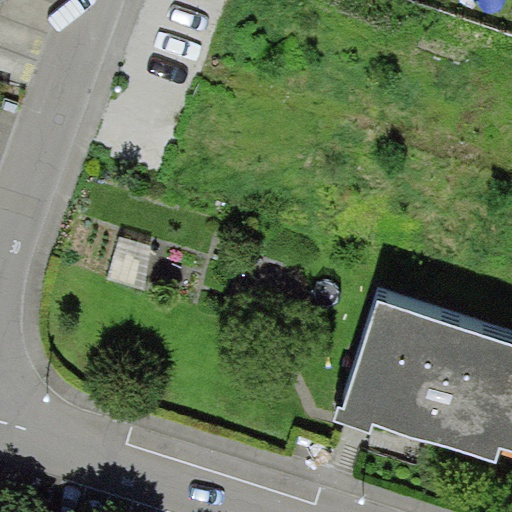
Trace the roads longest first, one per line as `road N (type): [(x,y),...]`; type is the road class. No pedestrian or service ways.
road 1 (residential): [(0,309),(107,0)]
road 2 (residential): [(297,511),(0,405)]
